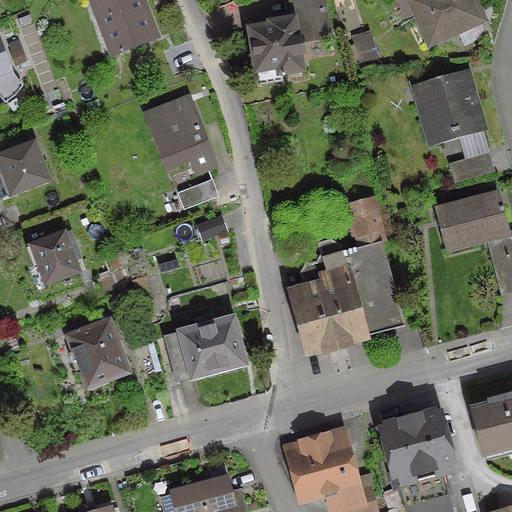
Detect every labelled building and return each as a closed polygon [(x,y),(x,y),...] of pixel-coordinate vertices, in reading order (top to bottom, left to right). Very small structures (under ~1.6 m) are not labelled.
[(115,50),(110,52),(111,54),(153,38),(140,4),(136,6),(133,0),(93,0),(90,1),(99,23),(104,21),(115,50)] [(287,0),(290,14),(321,9),(319,0),(287,0)] [(405,0),(414,20),(417,18),(428,43),(478,20),(469,0),(405,0)] [(268,27),(247,30),(257,85),(279,82),(278,75),(299,71),(297,55),(301,54),(298,41),(295,41),(291,20),(268,24),(268,27)] [(457,38),(461,45),(482,35),(479,28),(457,38)] [(355,51),(360,66),(375,61),(370,46),(355,51)] [(464,78),(415,92),(429,140),(478,126),(464,78)] [(168,104),(143,113),(164,167),(206,152),(187,103),(170,110),(168,104)] [(0,198),(45,182),(31,144),(21,148),(21,147),(15,149),(15,150),(0,156),(0,172),(1,174),(0,174),(0,198)] [(479,156),(446,166),(451,183),(484,174),(479,156)] [(202,183),(174,194),(181,211),(209,200),(202,183)] [(500,208),(498,208),(495,198),(436,213),(445,249),(505,233),(499,212),(501,211),(500,208)] [(317,273),(304,266),(299,274),(302,285),(294,287),(291,291),(289,292),(305,354),(322,350),(323,352),(347,346),(347,343),(364,338),(363,337),(402,327),(368,200),(343,206),(351,235),(356,234),(360,248),(338,254),(337,247),(328,242),(317,245),(324,271),(317,273)] [(221,214),(196,223),(201,240),(227,231),(221,214)] [(32,269),(36,267),(43,285),(76,274),(69,256),(76,254),(68,232),(24,249),(32,269)] [(511,257),(492,263),(500,294),(511,290),(511,257)] [(150,297),(144,279),(132,284),(145,318),(151,316),(144,300),(150,297)] [(131,345),(147,340),(138,316),(122,322),(131,345)] [(164,339),(175,380),(240,363),(229,322),(215,326),(213,321),(193,327),(194,331),(164,339)] [(107,322),(65,338),(85,388),(125,373),(107,322)] [(487,406),(469,410),(481,455),(511,447),(511,395),(486,402),(487,406)] [(446,462),(447,461),(435,415),(381,430),(393,472),(387,474),(391,491),(399,489),(407,511),(447,511),(437,475),(448,471),(446,462)] [(301,445),(303,455),(289,459),(299,500),(323,493),(325,499),(326,498),(329,511),(332,511),(358,505),(339,434),(301,445)] [(217,511),(231,508),(223,479),(175,492),(175,494),(162,498),(165,508),(163,511),(162,511),(217,511)]
